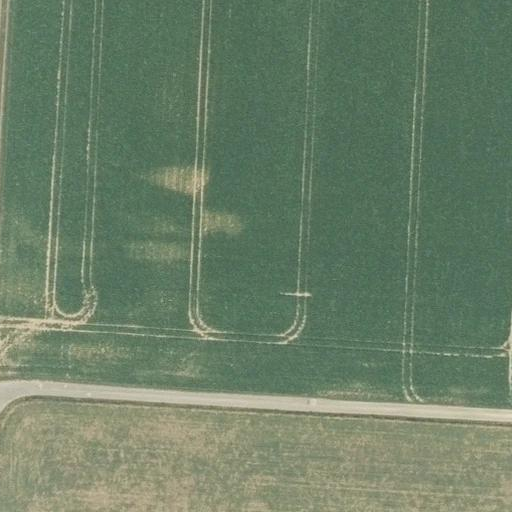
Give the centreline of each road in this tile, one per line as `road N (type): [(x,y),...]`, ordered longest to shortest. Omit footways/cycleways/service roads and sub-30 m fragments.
road 1 (track): [(511,421),(0,393)]
road 2 (track): [(7,0),(0,147)]
